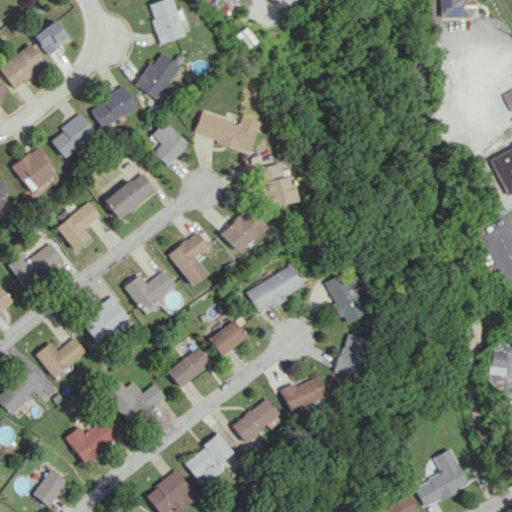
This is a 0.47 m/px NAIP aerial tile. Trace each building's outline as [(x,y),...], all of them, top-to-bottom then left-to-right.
[(158,42),(187,33),(179,9),(173,10),(170,0),(156,0),(146,4),(158,42)] [(437,0),(437,16),(471,16),(470,0),(437,0)] [(46,54),(68,38),(54,19),(32,35),(46,54)] [(0,63),(0,72),(11,87),(44,63),(29,43),(0,63)] [(178,66),(157,51),(133,84),(154,99),(178,66)] [(135,107),(122,86),(87,107),(99,128),(135,107)] [(511,87),(501,94),(510,111),(511,109),(511,87)] [(190,133),(243,152),(254,121),(236,115),(234,122),(198,110),(190,133)] [(57,126),(60,131),(48,139),(59,155),(93,134),(79,112),(57,126)] [(149,152),(165,165),(185,141),(160,120),(149,135),(158,142),(149,152)] [(52,173),(43,161),(46,159),(35,144),(8,166),(28,191),(52,173)] [(511,145),(487,159),(506,194),(511,190),(511,145)] [(290,201),(286,175),(276,177),(273,163),(254,166),(262,206),(290,201)] [(101,198),(113,217),(153,190),(141,171),(101,198)] [(87,238),(80,228),(97,215),(87,201),(53,225),(70,249),(87,238)] [(216,234),(235,252),(261,225),(241,206),(216,234)] [(187,285),(204,273),(191,255),(205,246),(194,231),(164,252),(187,285)] [(19,284),(60,259),(49,242),(23,258),(20,253),(5,263),(19,284)] [(241,290),(253,312),(300,285),(288,263),(241,290)] [(120,285),(137,309),(171,285),(160,269),(142,282),(136,274),(120,285)] [(318,281),(334,316),(337,314),(341,322),(361,313),(345,279),(341,281),(337,272),(318,281)] [(0,307),(9,300),(0,289),(0,307)] [(78,320),(92,342),(126,319),(112,297),(78,320)] [(206,338),(219,354),(243,335),(230,318),(206,338)] [(331,371),(352,376),(360,337),(339,333),(331,371)] [(54,350),(48,341),(32,353),(49,376),(83,351),(72,337),(54,350)] [(164,370),(176,386),(207,361),(195,346),(164,370)] [(30,389),(40,398),(50,388),(24,363),(0,389),(0,407),(6,414),(30,389)] [(275,388),(285,410),(321,394),(313,375),(290,386),(289,382),(275,388)] [(152,382),(139,392),(131,380),(123,386),(118,380),(104,391),(125,422),(162,397),(152,382)] [(276,413),(263,397),(228,425),(241,441),(276,413)] [(76,426),(61,437),(81,463),(120,433),(106,414),(81,432),(76,426)] [(229,451),(216,434),(180,460),(198,484),(217,469),(213,464),(229,451)] [(431,456),(439,473),(411,485),(421,506),(465,486),(448,448),(431,456)] [(64,480),(47,468),(29,494),(46,506),(64,480)] [(156,511),(161,511),(169,506),(173,511),(174,511),(194,497),(172,470),(142,494),(156,511)] [(412,511),(405,490),(369,502),(372,511),(412,511)]
